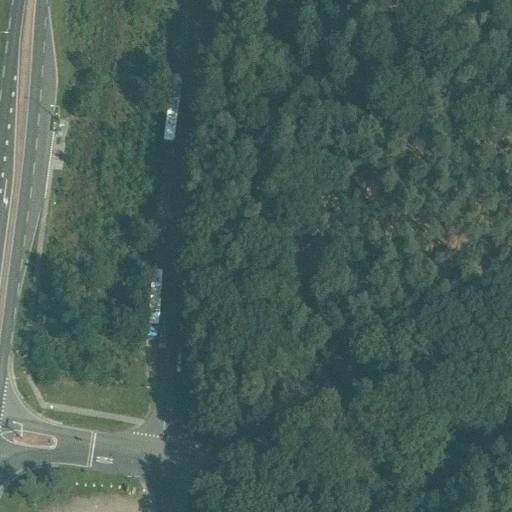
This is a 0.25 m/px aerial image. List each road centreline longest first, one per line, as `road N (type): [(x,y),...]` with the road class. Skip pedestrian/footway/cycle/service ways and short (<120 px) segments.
road 1 (unclassified): [(164,456),(205,0)]
road 2 (unclassified): [(164,456),(296,457),(511,377)]
road 3 (primary): [(0,251),(33,0)]
road 4 (unclassified): [(164,456),(0,434)]
